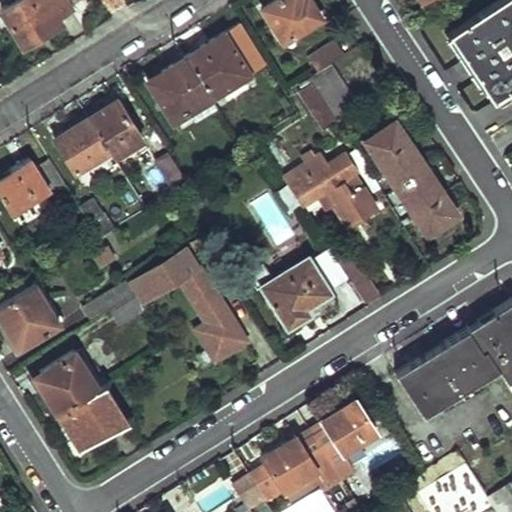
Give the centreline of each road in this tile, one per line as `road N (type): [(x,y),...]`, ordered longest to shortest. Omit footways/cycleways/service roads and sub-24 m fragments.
road 1 (residential): [(511,239),(86,511)]
road 2 (residential): [(371,0),(511,213)]
road 3 (residential): [(185,0),(0,115)]
road 4 (residential): [(0,396),(75,511)]
